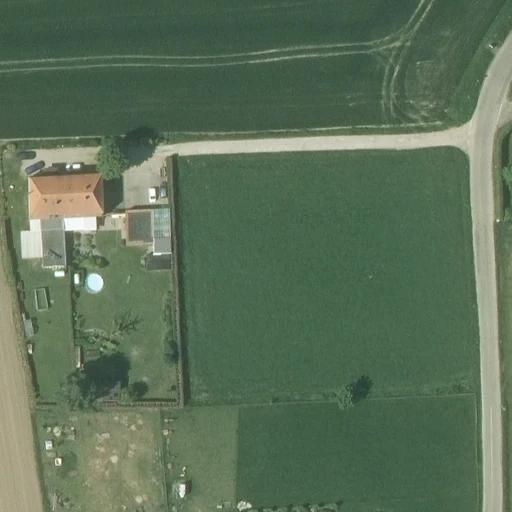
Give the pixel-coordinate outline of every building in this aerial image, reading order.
[(99,178),(29,181),(31,220),(39,220),(40,232),(62,231),(62,219),(101,217),(99,178)] [(151,212),(125,214),(126,246),(152,245),(151,212)] [(168,212),(151,212),(152,245),(158,244),(158,256),(170,255),(168,212)] [(62,231),(40,232),(42,267),(65,266),(62,231)] [(107,393),(101,393),(101,399),(119,400),(120,383),(107,382),(107,393)]
